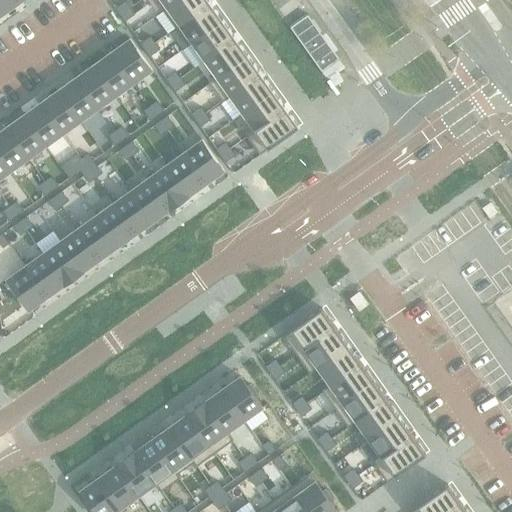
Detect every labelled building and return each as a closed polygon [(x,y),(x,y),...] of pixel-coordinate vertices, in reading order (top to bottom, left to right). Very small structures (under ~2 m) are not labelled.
[(21,0),(0,0),(0,6),(4,13),(22,0),(21,0)] [(124,0),(115,7),(120,14),(129,7),(124,0)] [(155,0),(163,10),(166,7),(175,0),(155,0)] [(209,0),(175,0),(166,7),(179,25),(211,3),(209,0)] [(179,25),(176,28),(188,45),(192,42),(223,20),(211,3),(179,25)] [(129,7),(120,14),(124,21),(134,14),(129,7)] [(330,46),(308,15),(291,28),(312,58),(330,46)] [(223,20),(192,42),(204,60),(236,37),(223,20)] [(150,36),(140,43),(145,50),(155,43),(150,36)] [(236,37),(204,60),(217,77),(248,55),(236,37)] [(129,38),(111,51),(134,83),(152,70),(129,38)] [(155,43),(145,50),(149,55),(159,48),(155,43)] [(330,46),(312,58),(321,71),(339,59),(330,46)] [(111,51),(93,64),(116,95),(134,83),(111,51)] [(217,77),(209,83),(222,101),(230,95),(261,73),(248,55),(217,77)] [(93,64),(76,76),(99,108),(116,95),(93,64)] [(175,70),(165,77),(170,84),(180,77),(175,70)] [(261,73),(230,95),(242,112),(273,90),(261,73)] [(76,76),(58,89),(81,120),(99,108),(76,76)] [(180,77),(170,84),(175,91),(184,84),(180,77)] [(58,89),(40,101),(63,133),(81,120),(58,89)] [(273,90),(242,112),(255,130),(286,107),(273,90)] [(156,100),(149,105),(156,114),(163,110),(156,100)] [(40,101),(23,114),(46,146),(63,133),(40,101)] [(149,105),(143,109),(150,119),(156,114),(149,105)] [(200,106),(190,113),(195,120),(205,113),(200,106)] [(255,130),(247,135),(260,154),(299,126),(286,107),(255,130)] [(205,113),(195,120),(199,126),(209,119),(205,113)] [(23,114),(5,126),(28,158),(46,146),(23,114)] [(167,115),(160,120),(167,130),(174,125),(167,115)] [(160,120),(154,124),(161,134),(167,130),(160,120)] [(121,125),(114,130),(121,139),(128,135),(121,125)] [(5,126),(0,130),(0,157),(10,171),(28,158),(5,126)] [(114,130),(107,135),(114,144),(121,139),(114,130)] [(202,139),(183,153),(205,183),(224,170),(202,139)] [(131,140),(125,145),(132,155),(138,151),(131,140)] [(225,141),(215,148),(220,155),(230,147),(225,141)] [(125,145),(118,150),(125,160),(132,155),(125,145)] [(230,147),(220,155),(225,161),(235,154),(230,147)] [(88,153),(81,158),(88,168),(95,163),(88,153)] [(183,153),(166,165),(188,196),(205,183),(183,153)] [(0,157),(0,178),(10,171),(0,157)] [(81,158),(75,163),(82,172),(88,168),(81,158)] [(95,163),(88,168),(95,177),(101,173),(95,163)] [(166,165),(148,177),(171,208),(188,196),(166,165)] [(88,168),(82,172),(89,182),(95,177),(88,168)] [(50,176),(44,180),(51,190),(57,186),(50,176)] [(148,177),(131,190),(153,221),(171,208),(148,177)] [(44,180),(37,185),(44,195),(51,190),(44,180)] [(131,190),(113,203),(135,234),(153,221),(131,190)] [(61,191),(55,195),(62,205),(68,200),(61,191)] [(55,195),(48,200),(55,210),(62,205),(55,195)] [(15,201),(9,206),(16,215),(22,210),(15,201)] [(113,203),(95,215),(118,246),(135,234),(113,203)] [(9,206),(2,210),(9,220),(16,215),(9,206)] [(95,215),(78,228),(100,259),(118,246),(95,215)] [(26,216),(19,221),(27,231),(33,226),(26,216)] [(19,221),(13,225),(20,235),(27,231),(19,221)] [(78,228),(60,241),(82,272),(100,259),(78,228)] [(2,233),(0,234),(0,244),(2,248),(9,243),(2,233)] [(60,241),(43,253),(65,284),(82,272),(60,241)] [(43,253),(25,266),(48,296),(65,284),(43,253)] [(25,266),(7,279),(29,309),(48,296),(25,266)] [(351,298),(350,298),(359,311),(368,304),(359,291),(358,292),(357,293),(351,298)] [(322,309),(283,337),(296,356),(335,328),(322,309)] [(335,328),(296,356),(309,374),(317,369),(348,346),(335,328)] [(348,346),(317,369),(329,385),(360,363),(348,346)] [(275,360),(266,367),(271,373),(280,366),(275,360)] [(329,385),(322,391),(334,408),(373,380),(360,363),(329,385)] [(280,366),(271,373),(276,379),(285,372),(280,366)] [(239,376),(221,389),(243,420),(262,407),(254,397),(257,395),(250,384),(247,386),(239,376)] [(373,380),(334,408),(347,427),(355,421),(386,399),(373,380)] [(221,389),(203,402),(226,433),(243,420),(221,389)] [(302,397),(293,404),(297,410),(306,403),(302,397)] [(386,399),(355,421),(368,440),(399,417),(386,399)] [(203,402),(186,414),(214,453),(232,441),(226,433),(203,402)] [(306,403),(297,410),(302,416),(311,409),(306,403)] [(186,414),(168,427),(191,458),(194,462),(196,466),(214,453),(186,414)] [(368,440),(360,445),(374,464),(413,436),(399,417),(368,440)] [(168,427),(151,439),(173,471),(176,475),(194,462),(191,458),(168,427)] [(327,433),(318,439),(323,446),(332,439),(327,433)] [(413,436),(374,464),(387,482),(395,477),(426,454),(413,436)] [(151,439),(133,452),(156,483),(161,491),(179,478),(176,475),(173,471),(151,439)] [(332,439),(323,446),(327,451),(336,445),(332,439)] [(266,442),(259,447),(266,456),(273,452),(266,442)] [(133,452),(116,464),(138,496),(156,483),(133,452)] [(249,453),(243,457),(250,467),(257,462),(249,453)] [(243,457),(237,462),(244,472),(250,467),(243,457)] [(276,458),(269,462),(276,472),(283,467),(276,458)] [(116,464),(98,477),(121,508),(138,496),(116,464)] [(260,468),(254,472),(261,482),(268,477),(260,468)] [(353,470),(344,476),(348,482),(357,475),(353,470)] [(254,472),(247,477),(255,487),(261,482),(254,472)] [(309,473),(291,487),(309,511),(336,511),(330,502),(333,500),(325,489),(322,492),(315,481),(309,473)] [(357,475),(348,482),(352,488),(362,481),(357,475)] [(98,477),(80,490),(87,501),(84,503),(90,511),(93,511),(95,511),(123,511),(121,508),(98,477)] [(217,480),(210,485),(217,494),(224,490),(217,480)] [(416,507),(409,511),(447,511),(461,503),(448,484),(416,507)] [(210,485),(204,490),(211,499),(217,494),(210,485)] [(309,511),(291,487),(273,499),(282,511),(309,511)] [(224,490),(217,494),(224,504),(231,499),(224,490)] [(217,494),(211,499),(218,509),(224,504),(217,494)] [(282,511),(273,499),(256,511),(255,511),(282,511)] [(185,511),(179,503),(173,507),(176,511),(185,511)] [(447,511),(467,511),(461,503),(447,511)]
